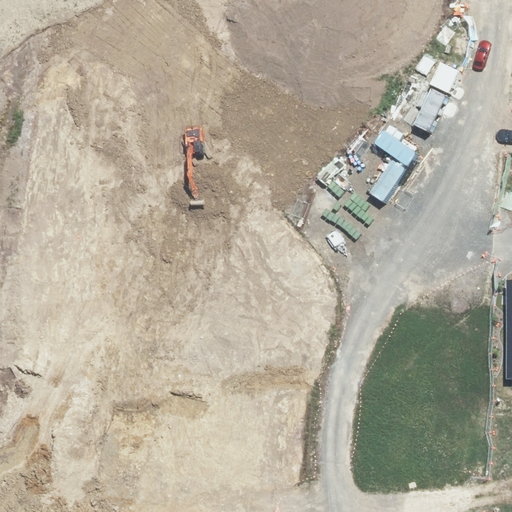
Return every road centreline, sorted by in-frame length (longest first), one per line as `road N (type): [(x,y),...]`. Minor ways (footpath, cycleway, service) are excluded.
road 1 (unknown): [(346,511),(337,410),(361,332),(468,102),(490,0)]
road 2 (residential): [(421,203),(0,197)]
road 3 (residential): [(345,502),(133,477),(0,472)]
